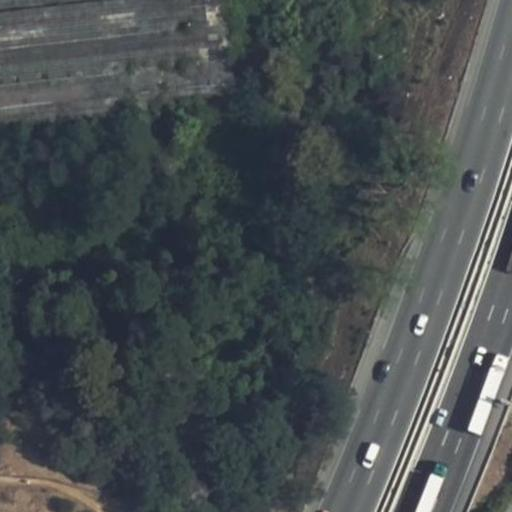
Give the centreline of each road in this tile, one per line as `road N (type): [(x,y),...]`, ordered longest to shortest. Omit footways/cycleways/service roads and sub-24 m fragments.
road 1 (motorway): [(511,48),(432,291),(343,511)]
road 2 (motorway): [(422,511),(511,270)]
